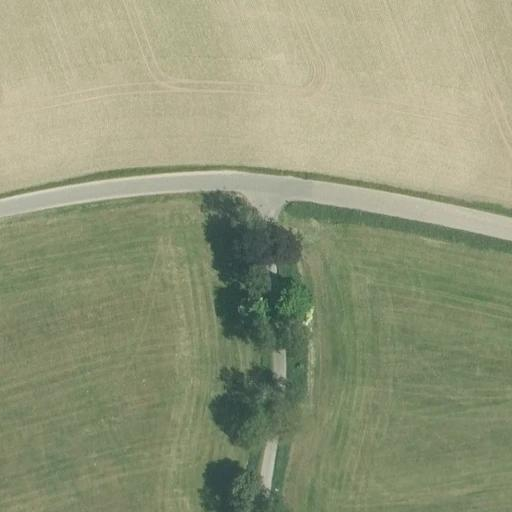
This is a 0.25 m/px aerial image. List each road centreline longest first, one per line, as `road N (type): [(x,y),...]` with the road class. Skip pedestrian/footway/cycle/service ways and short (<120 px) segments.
road 1 (unclassified): [(511,232),(275,185),(214,182),(145,184),(0,209)]
road 2 (track): [(275,185),(292,386),(275,511)]
